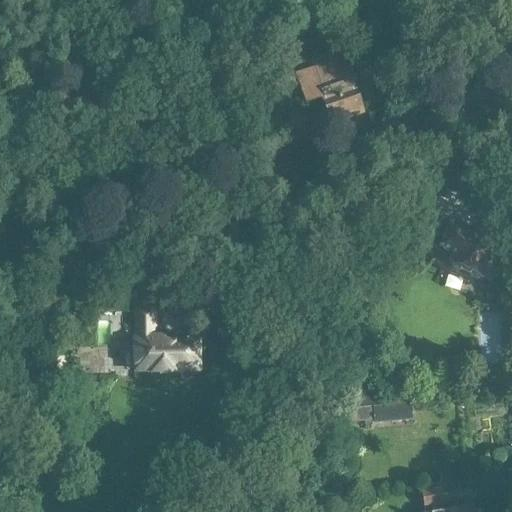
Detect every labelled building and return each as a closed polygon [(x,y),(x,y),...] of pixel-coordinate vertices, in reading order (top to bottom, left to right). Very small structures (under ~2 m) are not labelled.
[(363,114),(344,58),(276,82),(279,92),(300,86),(305,102),(320,97),(330,125),(363,114)] [(449,226),(438,247),(451,254),(448,261),(452,263),(451,265),(452,268),(458,271),(461,270),(462,268),(469,271),(468,273),(469,276),(476,279),(478,279),(479,277),(489,281),(494,272),(497,273),(506,255),(503,253),(507,247),(475,230),(471,237),(449,226)] [(85,228),(63,234),(80,288),(101,281),(98,273),(91,251),(85,228)] [(98,273),(113,269),(106,247),(91,251),(98,273)] [(182,343),(154,344),(153,314),(139,314),(139,321),(135,321),(136,339),(134,339),(135,372),(152,372),(152,373),(173,373),(173,371),(197,371),(197,362),(200,360),(200,353),(197,351),(197,343),(191,343),(188,341),(184,341),(182,343)] [(501,370),(482,371),(482,391),(502,390),(501,370)] [(348,407),(368,406),(366,386),(346,387),(348,407)] [(370,421),(369,411),(348,412),(349,423),(370,421)] [(473,511),(473,508),(450,511),(442,511),(441,505),(447,504),(444,489),(421,493),(424,511),(473,511)]
